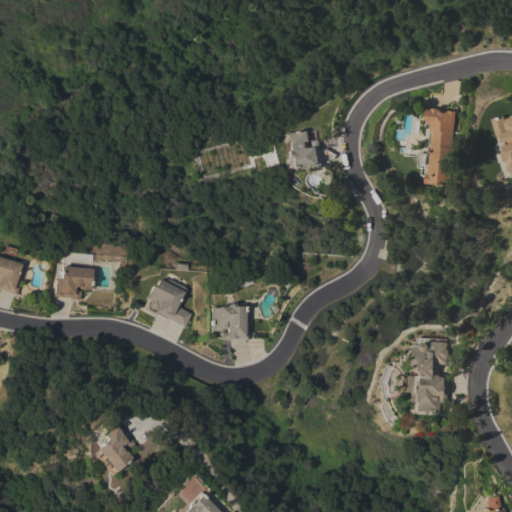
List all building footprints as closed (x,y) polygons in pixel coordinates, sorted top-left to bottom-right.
[(457,111),(453,147),(455,148),(452,185),(427,183),(428,173),(430,174),(433,144),(434,132),(432,132),(432,130),(431,130),(432,123),(426,122),(427,109),(428,109),(428,106),(450,108),(450,110),(457,111)] [(287,133),(309,130),(310,141),(308,142),(309,148),(313,147),(313,140),(319,140),(320,147),(321,147),(322,157),(321,157),(321,158),(322,167),(320,167),(308,168),(308,165),(287,168),(286,166),(285,157),(285,151),(286,149),(285,141),(287,141),(287,133)] [(511,171),(511,169),(510,169),(508,161),(506,161),(504,154),(501,145),(501,143),(511,140),(511,171)] [(0,257),(20,264),(15,279),(19,281),(15,294),(0,289),(0,257)] [(60,266),(91,268),(89,289),(77,288),(78,286),(74,285),(73,291),(79,291),(79,299),(70,298),(52,296),(53,294),(52,294),(53,279),(58,279),(59,274),(59,273),(58,273),(58,270),(60,271),(60,266)] [(167,279),(184,287),(175,306),(190,313),(184,327),(154,311),(155,308),(147,304),(150,300),(144,297),(150,285),(153,287),(157,279),(165,282),(167,279)] [(209,307),(217,307),(217,306),(225,306),(227,303),(243,303),(243,306),(244,306),(244,307),(247,307),(247,311),(244,311),(243,325),(246,325),(246,339),(218,339),(218,332),(225,332),(225,328),(220,328),(220,330),(208,330),(209,307)] [(414,411),(414,402),(412,402),(412,401),(407,400),(408,391),(404,390),(402,389),(403,377),(406,376),(411,376),(412,375),(414,375),(414,372),(409,366),(409,359),(414,355),(414,353),(416,351),(416,346),(421,346),(421,344),(424,342),(427,342),(429,345),(430,341),(434,342),(434,341),(448,341),(447,348),(449,350),(449,356),(447,357),(447,364),(440,364),(439,374),(440,374),(440,376),(444,376),(444,374),(447,374),(446,402),(438,402),(439,395),(436,395),(436,400),(437,400),(437,412),(414,411)] [(95,448),(105,439),(101,435),(112,425),(113,425),(114,424),(125,436),(126,435),(133,443),(124,450),(130,457),(115,471),(95,448)] [(180,511),(186,506),(185,505),(186,504),(185,503),(196,492),(198,492),(212,507),(214,505),(221,511),(180,511)] [(483,498),(496,495),(498,508),(501,507),(502,511),(478,511),(482,507),(485,509),(483,498)]
